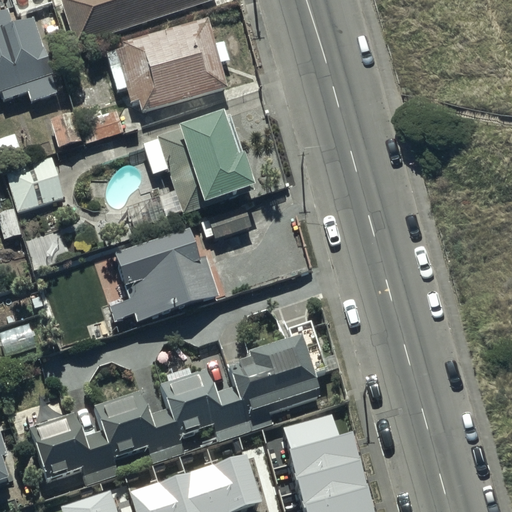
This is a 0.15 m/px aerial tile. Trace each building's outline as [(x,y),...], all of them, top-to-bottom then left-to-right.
[(68,0),(57,4),(73,55),(216,10),(212,0),(68,0)] [(9,17),(0,20),(0,99),(4,98),(7,106),(31,98),(35,108),(60,99),(36,27),(15,34),(9,17)] [(227,95),(209,25),(114,50),(129,110),(140,108),(142,117),(227,95)] [(78,125),(85,146),(122,134),(115,113),(78,125)] [(47,122),(56,151),(80,144),(72,115),(47,122)] [(228,125),(143,152),(152,182),(168,177),(183,224),(253,202),(228,125)] [(65,205),(53,162),(7,175),(19,217),(65,205)] [(243,211),(206,222),(212,242),(249,231),(243,211)] [(0,219),(0,230),(5,245),(23,239),(15,215),(0,219)] [(191,240),(115,264),(127,303),(107,310),(113,329),(133,322),(136,330),(218,304),(205,265),(199,267),(191,240)] [(318,402),(301,348),(247,365),(249,370),(228,377),(233,395),(216,401),(209,378),(162,393),(168,414),(150,420),(143,400),(95,415),(102,437),(82,443),(75,421),(28,436),(44,488),(81,476),(86,490),(119,480),(115,468),(150,457),(154,469),(184,460),(179,445),(215,434),(220,448),(273,431),(269,418),(318,402)] [(277,445),(295,511),(368,511),(345,426),(277,445)] [(0,446),(0,495),(9,493),(2,471),(8,469),(0,446)] [(123,488),(130,511),(213,511),(254,499),(238,450),(123,488)] [(56,505),(58,511),(112,511),(105,489),(56,505)]
